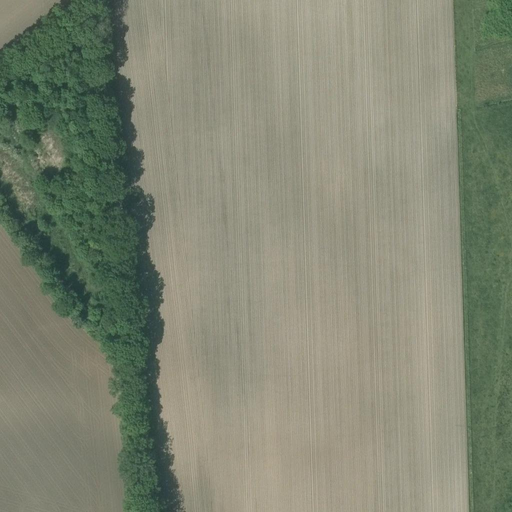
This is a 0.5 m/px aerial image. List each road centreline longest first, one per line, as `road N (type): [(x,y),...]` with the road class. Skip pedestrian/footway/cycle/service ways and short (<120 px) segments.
road 1 (track): [(154,511),(99,0)]
road 2 (track): [(100,7),(0,81)]
